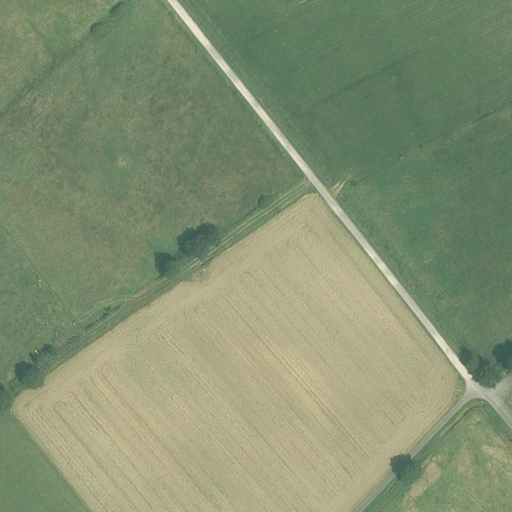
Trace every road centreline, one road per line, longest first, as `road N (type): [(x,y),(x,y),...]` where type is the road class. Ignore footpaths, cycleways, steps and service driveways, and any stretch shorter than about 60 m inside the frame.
road 1 (track): [(169,0),(475,387)]
road 2 (unclassified): [(475,387),(358,511)]
